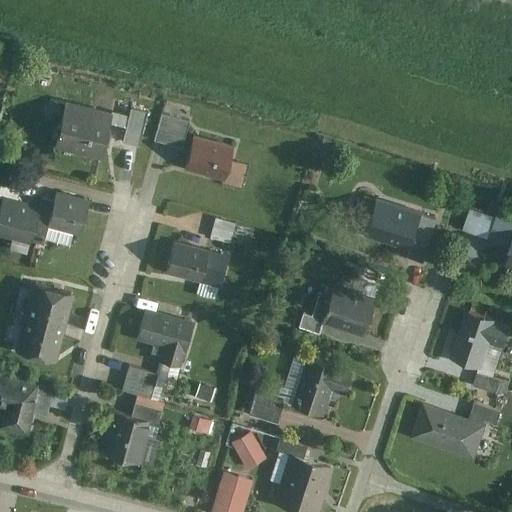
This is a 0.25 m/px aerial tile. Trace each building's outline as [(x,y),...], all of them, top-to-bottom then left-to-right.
[(61,98),(51,145),(102,156),(113,110),(61,98)] [(147,111),(129,107),(122,141),(140,144),(147,111)] [(157,135),(185,144),(194,117),(166,108),(157,135)] [(239,139),(193,128),(184,168),(230,179),(239,139)] [(0,190),(0,237),(31,243),(39,198),(0,190)] [(87,199),(52,192),(45,226),(80,233),(87,199)] [(371,193),(360,230),(412,247),(424,210),(371,193)] [(218,214),(214,236),(235,240),(239,218),(218,214)] [(511,226),(501,263),(511,265),(511,226)] [(212,245),(165,234),(156,273),(202,284),(212,245)] [(36,283),(27,316),(62,325),(71,291),(36,283)] [(375,296),(328,285),(319,324),(365,335),(375,296)] [(192,316),(146,306),(137,345),(183,356),(192,316)] [(510,323),(463,308),(449,353),(483,363),(490,340),(503,344),(510,323)] [(27,316),(19,348),(53,358),(62,325),(27,316)] [(354,395),(359,373),(299,357),(287,403),(317,411),(324,387),(354,395)] [(128,361),(121,388),(153,396),(160,369),(128,361)] [(0,428),(35,436),(46,385),(0,375),(0,428)] [(251,409),(278,418),(286,393),(260,384),(251,409)] [(117,398),(102,452),(140,462),(155,409),(117,398)] [(464,413),(423,400),(412,435),(480,457),(496,407),(469,399),(464,413)] [(253,427),(234,439),(251,466),(270,454),(253,427)] [(305,511),(319,511),(335,464),(289,449),(272,501),(305,511)] [(446,459),(443,474),(467,478),(470,463),(446,459)] [(225,511),(246,511),(257,475),(226,466),(213,508),(225,511)]
